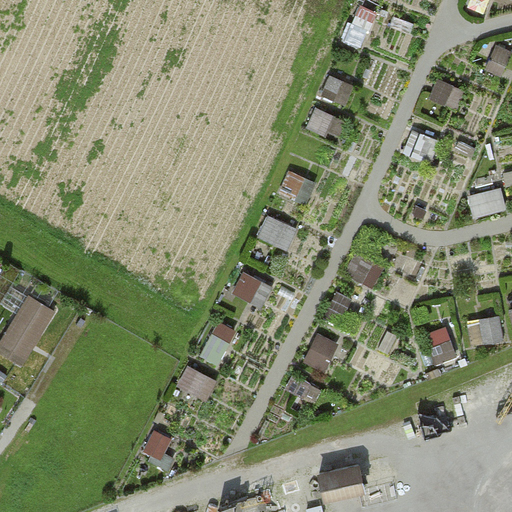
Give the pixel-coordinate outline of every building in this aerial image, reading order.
[(437,78),(432,100),(461,107),(467,85),(437,78)] [(476,216),(509,208),(503,185),(470,193),(476,216)] [(269,214),(260,236),(291,248),(300,226),(269,214)] [(262,307),(275,284),(247,268),(234,291),(262,307)] [(0,346),(25,361),(53,314),(27,299),(0,346)] [(199,354),(219,365),(240,329),(220,317),(199,354)] [(475,318),(475,340),(503,340),(503,318),(475,318)] [(426,332),(437,363),(460,355),(449,325),(426,332)] [(306,362),(329,370),(340,339),(317,331),(306,362)] [(209,399),(220,378),(190,363),(179,384),(209,399)] [(317,403),(324,390),(296,373),(288,386),(317,403)] [(389,458),(362,465),(368,487),(396,480),(389,458)] [(317,479),(322,502),(363,492),(358,469),(317,479)]
